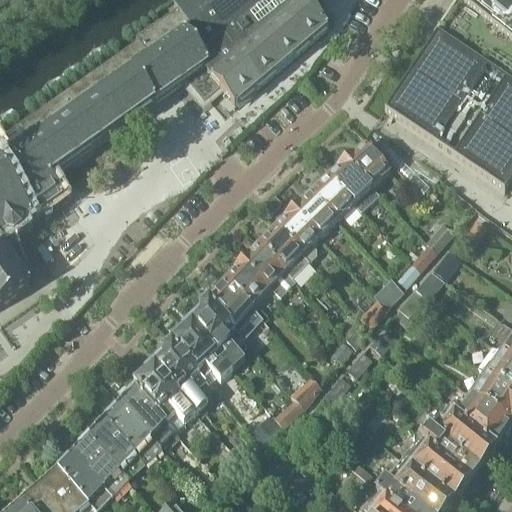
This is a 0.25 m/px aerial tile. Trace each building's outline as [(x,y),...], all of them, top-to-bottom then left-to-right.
[(0,0),(0,11),(14,0),(0,0)] [(309,11),(318,5),(323,0),(190,0),(174,13),(178,20),(160,32),(159,32),(0,143),(0,311),(30,291),(0,248),(0,244),(6,241),(7,242),(12,243),(12,244),(14,243),(14,242),(20,238),(21,237),(21,236),(21,232),(20,230),(62,201),(50,184),(186,87),(203,107),(219,93),(223,98),(234,111),(326,33),(309,11)] [(435,41),(384,116),(504,196),(511,184),(511,0),(466,0),(463,4),(459,2),(433,40),(435,41)] [(341,164),(371,194),(390,177),(363,149),(355,156),(351,157),(349,158),(347,160),(345,161),(342,163),(341,164)] [(371,194),(341,164),(340,165),(338,168),(336,170),(335,172),(334,174),(333,176),(333,177),(327,183),(354,210),(371,194)] [(354,210),(327,183),(325,180),(313,192),(315,194),(309,200),(336,227),(354,210)] [(292,211),(289,214),(319,243),(336,227),(309,200),(302,206),(302,205),(299,207),(296,208),(292,211)] [(319,243),(289,214),(287,216),(285,218),(284,220),(282,222),(281,224),(280,226),(281,227),(275,233),(308,266),(314,260),(314,254),(311,251),(319,243)] [(486,234),(476,226),(469,236),(478,244),(486,234)] [(453,240),(442,231),(426,248),(437,258),(453,240)] [(302,260),(275,233),(269,239),(267,237),(255,249),(258,251),(285,277),(302,260)] [(410,269),(419,278),(436,258),(427,250),(410,269)] [(242,262),(239,265),(268,294),(285,277),(258,251),(252,258),(251,257),(249,258),(247,259),(242,262)] [(460,266),(448,258),(433,278),(443,286),(460,266)] [(268,294),(239,265),(237,267),(235,269),(233,271),(232,273),(231,276),(230,278),(225,285),(252,312),(268,294)] [(405,294),(419,278),(410,269),(397,286),(405,294)] [(252,312),(225,285),(220,293),(217,290),(207,302),(209,305),(233,333),(252,312)] [(391,289),(376,306),(385,314),(401,297),(391,289)] [(420,290),(414,296),(420,301),(424,304),(426,306),(432,299),(420,290)] [(404,321),(420,301),(414,296),(397,315),(404,321)] [(199,319),(190,328),(231,376),(243,365),(232,351),(241,343),(233,333),(209,305),(199,313),(199,319)] [(376,306),(358,323),(370,336),(388,319),(376,306)] [(404,321),(398,327),(406,333),(411,327),(404,321)] [(356,324),(341,341),(357,355),(372,338),(356,324)] [(231,376),(190,328),(182,335),(183,336),(171,347),(171,348),(202,384),(211,377),(220,387),(231,376)] [(390,340),(382,334),(369,349),(377,355),(390,340)] [(511,341),(501,358),(511,367),(511,341)] [(352,356),(342,347),(332,360),(342,368),(352,356)] [(202,384),(171,348),(162,355),(162,362),(152,371),(195,420),(207,409),(195,395),(205,387),(202,384)] [(511,367),(501,358),(491,351),(475,374),(485,381),(511,399),(511,367)] [(369,365),(361,359),(349,374),(356,380),(369,365)] [(195,420),(152,371),(144,378),(145,379),(133,390),(135,392),(175,439),(195,420)] [(511,399),(485,381),(469,402),(509,430),(511,426),(511,399)] [(349,390),(341,383),(325,402),(333,409),(349,390)] [(311,384),(291,401),(293,405),(294,406),(303,417),(323,394),(311,384)] [(175,439),(135,392),(120,408),(159,454),(175,439)] [(469,402),(456,421),(494,452),(509,430),(469,402)] [(302,417),(294,406),(293,405),(273,424),(283,435),(303,417),(302,417)] [(120,408),(105,424),(145,472),(160,457),(159,454),(120,408)] [(494,452),(456,421),(443,412),(418,443),(419,445),(419,446),(444,466),(452,455),(477,475),(494,452)] [(269,420),(250,437),(264,454),(284,438),(269,420)] [(105,424),(88,442),(129,487),(145,472),(105,424)] [(88,442),(73,457),(113,503),(129,487),(88,442)] [(418,443),(400,466),(452,507),(477,475),(452,455),(444,466),(419,446),(419,445),(418,443)] [(252,479),(266,461),(258,455),(245,473),(252,479)] [(104,511),(113,503),(73,457),(58,474),(89,511),(104,511)] [(267,467),(287,483),(295,473),(275,457),(267,467)] [(335,466),(347,477),(353,470),(340,460),(335,466)] [(447,511),(452,507),(400,466),(387,481),(374,497),(393,511),(407,511),(411,508),(416,511),(447,511)] [(287,483),(267,467),(259,476),(279,492),(287,483)] [(89,511),(58,474),(39,490),(48,500),(50,499),(60,510),(58,511),(89,511)] [(259,476),(251,486),(263,495),(272,502),(279,492),(259,476)] [(227,485),(221,490),(229,498),(238,490),(234,485),(227,485)] [(249,511),(263,495),(251,486),(234,506),(241,511),(249,511)] [(39,490),(22,505),(27,511),(58,511),(60,510),(50,499),(48,500),(39,490)] [(329,511),(341,511),(345,508),(325,492),(317,502),(329,511)] [(407,511),(393,511),(374,497),(362,511),(416,511),(411,508),(407,511)]
